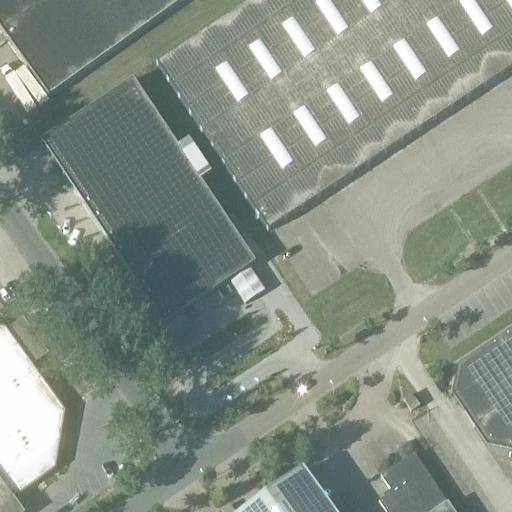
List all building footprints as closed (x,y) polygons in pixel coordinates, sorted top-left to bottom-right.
[(0,0),(0,31),(48,99),(185,0),(0,0)] [(267,233),(511,70),(511,0),(253,0),(156,66),(267,233)] [(238,277),(255,265),(133,82),(40,143),(69,186),(163,327),(185,312),(238,277)] [(0,511),(21,511),(12,499),(54,469),(63,412),(5,331),(0,329),(0,511)] [(511,330),(457,367),(452,395),(486,446),(511,450),(511,330)] [(410,413),(419,407),(411,395),(403,401),(410,413)] [(451,511),(413,456),(380,478),(391,495),(378,503),(383,511),(451,511)] [(345,511),(336,498),(327,505),(303,471),(245,511),(233,511),(229,506),(220,511),(345,511)]
